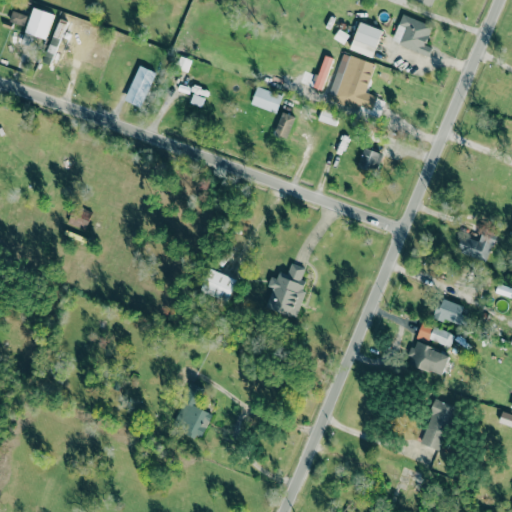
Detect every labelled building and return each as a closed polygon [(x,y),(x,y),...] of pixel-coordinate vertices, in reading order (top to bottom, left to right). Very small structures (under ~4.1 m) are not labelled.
[(413,0),(414,0),(433,8),(435,0),(413,0)] [(25,33),(47,38),(52,12),(31,7),(25,33)] [(8,21),(23,25),(27,15),(11,10),(8,21)] [(432,25),(401,14),(391,41),(428,55),(431,47),(425,44),(432,25)] [(349,49),(371,57),(382,30),(359,21),(349,49)] [(374,63),(342,52),(328,94),(372,108),(376,96),(365,92),(374,63)] [(313,87),(322,90),(331,57),(322,54),(313,87)] [(140,106),(155,72),(147,69),(132,102),(140,106)] [(201,107),(208,91),(195,86),(188,102),(201,107)] [(250,103),(275,112),(282,95),(256,86),(250,103)] [(335,125),(339,114),(322,108),(318,119),(335,125)] [(294,116),(282,111),(273,134),(285,139),(294,116)] [(382,154),(363,147),(357,165),(376,172),(382,154)] [(67,223),(84,230),(91,213),(75,205),(67,223)] [(478,242),(462,235),(456,250),(485,262),(497,235),(484,229),(478,242)] [(295,318),(307,282),(301,280),(305,267),(290,263),(287,274),(279,271),(276,278),(270,276),(267,285),(272,287),(265,308),(295,318)] [(201,290),(228,301),(236,279),(210,268),(201,290)] [(464,306),(440,297),(434,314),(458,323),(464,306)] [(450,346),(454,331),(420,322),(416,337),(450,346)] [(407,364),(443,374),(449,352),(413,342),(407,364)] [(212,414),(194,405),(203,388),(192,382),(171,424),(200,438),(212,414)] [(439,450),(455,406),(435,399),(419,442),(439,450)]
